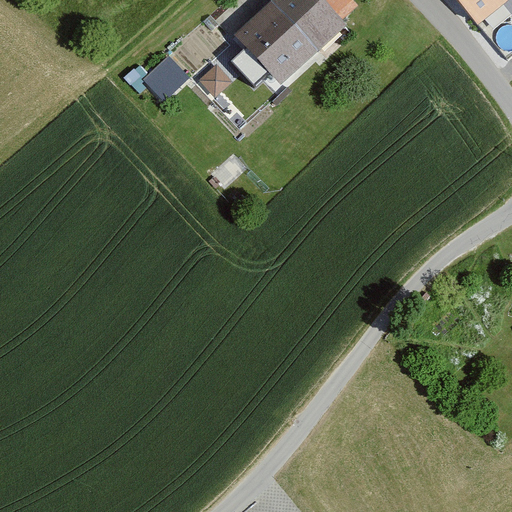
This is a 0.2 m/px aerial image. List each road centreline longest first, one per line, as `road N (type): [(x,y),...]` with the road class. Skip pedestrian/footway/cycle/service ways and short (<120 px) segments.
road 1 (unclassified): [(225,511),(282,460),(383,321),(453,246),(511,214)]
road 2 (unclassified): [(511,102),(424,0)]
